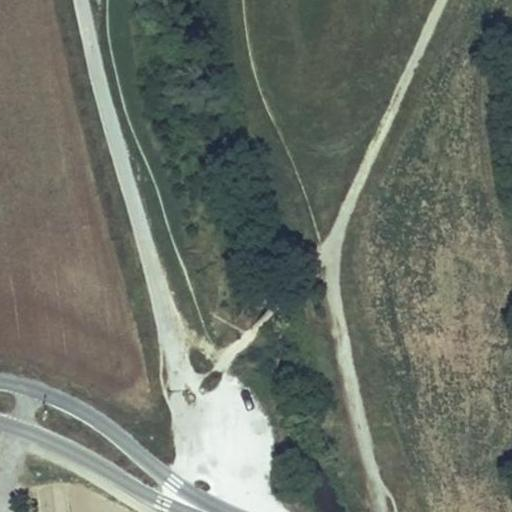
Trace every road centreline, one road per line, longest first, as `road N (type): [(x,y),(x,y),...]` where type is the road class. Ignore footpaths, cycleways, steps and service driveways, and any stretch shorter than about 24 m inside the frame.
road 1 (unclassified): [(212,511),(85,411),(0,381)]
road 2 (unclassified): [(0,423),(190,511)]
